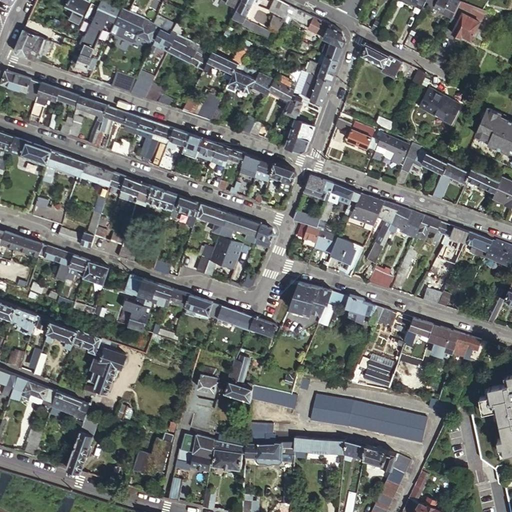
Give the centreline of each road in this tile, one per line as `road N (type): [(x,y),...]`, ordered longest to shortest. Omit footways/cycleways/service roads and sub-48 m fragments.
road 1 (residential): [(0,57),(306,161)]
road 2 (residential): [(0,121),(287,221)]
road 3 (residential): [(0,220),(259,307)]
road 4 (residential): [(274,262),(511,337)]
road 5 (residential): [(306,161),(511,238)]
road 6 (residential): [(0,461),(169,511)]
road 7 (residential): [(357,32),(306,161)]
